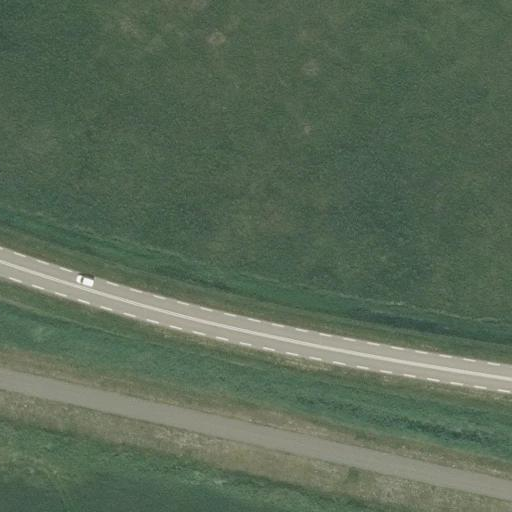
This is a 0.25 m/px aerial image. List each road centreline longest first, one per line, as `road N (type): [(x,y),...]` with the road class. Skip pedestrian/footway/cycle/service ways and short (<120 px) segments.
road 1 (primary): [(511,378),(328,350),(0,260)]
road 2 (unclassified): [(511,491),(0,380)]
